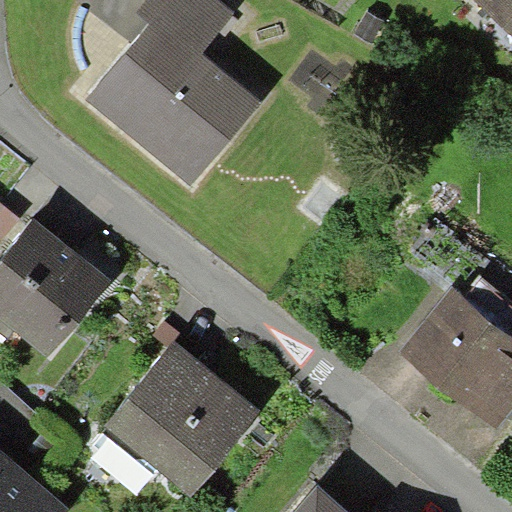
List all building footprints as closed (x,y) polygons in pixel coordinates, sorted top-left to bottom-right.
[(86,102),(191,188),(263,102),(203,54),(236,14),(218,0),(147,0),(135,15),(149,26),(86,102)] [(511,0),(474,0),(511,34),(511,0)] [(20,219),(0,201),(0,243),(20,219)] [(0,317),(16,331),(48,357),(112,280),(34,216),(0,257),(0,317)] [(400,351),(497,429),(511,410),(511,334),(452,286),(400,351)] [(0,332),(9,340),(16,331),(0,317),(0,332)] [(105,426),(191,497),(261,412),(175,341),(105,426)] [(0,511),(66,511),(69,509),(0,447),(0,511)] [(350,511),(319,486),(297,511),(350,511)]
